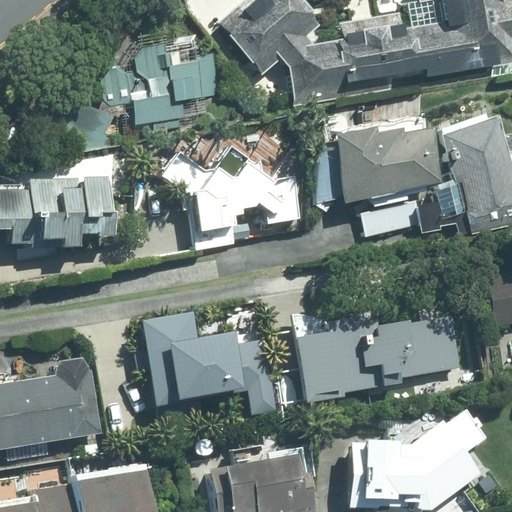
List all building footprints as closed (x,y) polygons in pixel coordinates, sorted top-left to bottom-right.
[(338,40),(313,45),(304,35),(313,26),(289,0),(240,0),(208,29),(253,80),(276,59),(286,71),(293,106),(394,88),(392,77),(406,75),(407,81),(511,61),(511,0),(414,0),(415,2),(424,0),(431,0),(435,20),(400,26),(398,14),(335,25),(338,40)] [(133,98),(137,121),(183,113),(180,95),(217,89),(211,47),(197,50),(194,34),(138,43),(139,49),(135,50),(137,61),(129,62),(130,69),(120,71),(119,62),(102,65),(104,73),(100,74),(104,103),(133,98)] [(114,112),(79,99),(66,132),(70,151),(102,145),(114,112)] [(447,241),(484,232),(484,236),(511,230),(511,183),(500,186),(477,121),(419,142),(440,201),(400,210),(407,236),(443,228),(447,241)] [(317,204),(318,210),(419,189),(408,135),(380,141),(379,136),(347,142),(346,136),(304,145),(300,149),(299,209),(317,204)] [(255,200),(257,197),(264,202),(268,221),(298,216),(290,172),(271,175),(272,174),(229,138),(208,163),(204,164),(179,146),(161,172),(187,190),(195,245),(237,240),(233,208),(242,207),(242,202),(255,200)] [(29,184),(0,184),(0,220),(10,221),(10,241),(26,241),(26,231),(63,232),(62,239),(79,240),(79,226),(113,226),(113,204),(107,204),(108,172),(30,171),(29,184)] [(511,274),(468,281),(476,330),(511,324),(511,274)] [(193,309),(143,316),(155,399),(245,386),(249,410),(273,407),(263,336),(237,340),(235,325),(196,331),(193,309)] [(363,311),(293,321),(305,397),(378,386),(377,378),(461,365),(452,312),(409,319),(408,313),(364,320),(363,311)] [(58,371),(0,379),(0,443),(101,429),(90,351),(56,356),(58,371)] [(347,502),(431,506),(481,469),(442,415),(409,439),(396,438),(396,434),(365,432),(364,437),(351,436),(347,502)] [(297,448),(209,460),(216,509),(256,504),(257,511),(276,511),(315,507),(309,466),(300,467),(297,448)] [(0,511),(156,511),(148,455),(72,466),(74,479),(33,485),(35,495),(0,499),(0,511)]
